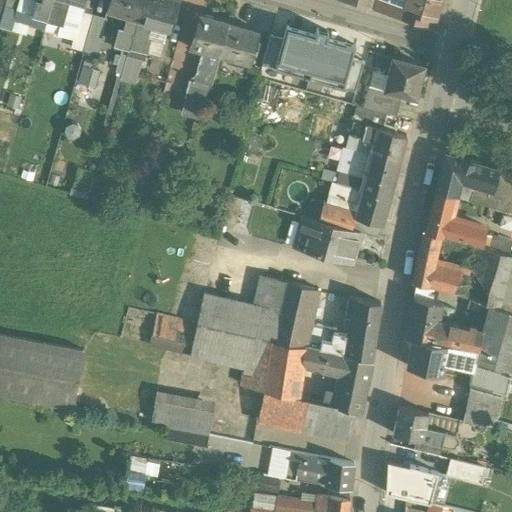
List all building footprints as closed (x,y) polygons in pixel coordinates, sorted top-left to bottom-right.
[(41,3),(41,0),(6,0),(2,14),(0,23),(0,26),(28,33),(31,26),(42,31),(45,23),(45,21),(32,17),(36,1),(41,3)] [(41,0),(41,3),(36,1),(32,17),(45,21),(51,0),(41,0)] [(63,0),(51,0),(45,21),(45,23),(60,27),(67,1),(63,0)] [(142,0),(107,0),(105,10),(127,16),(137,20),(142,0)] [(175,0),(142,0),(137,20),(152,24),(168,28),(175,0)] [(339,0),(340,1),(370,10),(371,9),(373,0),(339,0)] [(403,0),(402,6),(382,0),(373,0),(371,9),(399,17),(399,18),(424,25),(426,17),(436,19),(440,0),(403,0)] [(73,49),(83,51),(93,12),(83,10),(73,49)] [(106,16),(93,12),(83,51),(82,55),(95,58),(106,16)] [(228,22),(199,14),(190,47),(203,51),(218,55),(228,22)] [(113,44),(129,48),(137,20),(127,16),(123,30),(119,28),(113,44)] [(152,24),(137,20),(129,48),(146,52),(151,37),(148,36),(152,24)] [(259,31),(228,22),(218,55),(249,64),(259,31)] [(151,37),(146,52),(160,56),(168,28),(152,24),(148,36),(151,37)] [(277,59),(344,78),(350,59),(353,46),(327,39),(329,33),(316,29),(314,35),(286,27),(283,40),(277,59)] [(263,65),(275,68),(277,59),(283,40),(271,37),(263,65)] [(141,61),(146,52),(129,48),(121,81),(135,85),(141,61)] [(218,55),(203,51),(194,82),(210,86),(218,55)] [(394,57),(380,53),(371,87),(385,91),(394,57)] [(426,66),(394,57),(385,91),(403,96),(416,99),(426,66)] [(342,87),(355,91),(363,63),(350,59),(344,78),(342,87)] [(77,82),(94,87),(98,72),(82,67),(77,82)] [(194,82),(190,81),(180,114),(200,120),(210,86),(194,82)] [(385,91),(371,87),(365,108),(377,111),(397,117),(403,96),(385,91)] [(365,108),(357,106),(353,121),(373,127),(377,111),(365,108)] [(373,127),(353,121),(350,135),(374,141),(378,128),(373,127)] [(383,124),(382,129),(378,128),(374,141),(371,155),(399,163),(407,136),(393,132),(395,127),(383,124)] [(496,168),(444,152),(435,190),(453,196),(468,200),(473,181),(490,186),(491,186),(496,168)] [(399,163),(371,155),(364,180),(361,190),(364,191),(390,198),(399,163)] [(511,201),(511,172),(496,168),(491,186),(490,186),(487,196),(498,199),(495,209),(505,212),(509,213),(511,201)] [(358,178),(339,173),(336,183),(355,188),(358,178)] [(104,185),(114,189),(118,179),(107,175),(104,185)] [(364,180),(358,178),(355,188),(361,190),(364,180)] [(327,196),(360,204),(364,191),(361,190),(355,188),(336,183),(331,182),(327,196)] [(483,226),(449,216),(451,207),(453,196),(435,190),(425,231),(438,235),(444,235),(445,235),(478,244),(480,245),(485,226),(483,226)] [(390,198),(364,191),(360,204),(356,218),(382,225),(390,198)] [(242,198),(228,194),(221,220),(235,224),(242,198)] [(485,206),(488,207),(495,209),(498,199),(487,196),(485,206)] [(316,207),(313,218),(353,229),(356,218),(316,207)] [(495,209),(488,207),(483,226),(485,226),(480,245),(495,250),(505,212),(495,209)] [(505,212),(495,250),(511,255),(511,213),(509,213),(505,212)] [(313,218),(304,216),(295,248),(351,263),(360,231),(353,229),(313,218)] [(425,231),(423,231),(419,246),(435,250),(437,241),(438,235),(425,231)] [(445,235),(444,235),(442,242),(452,245),(454,238),(445,235)] [(480,245),(478,244),(474,262),(511,273),(511,255),(495,250),(480,245)] [(435,250),(419,246),(412,283),(439,290),(453,293),(459,271),(459,270),(432,263),(435,250)] [(511,273),(474,262),(471,275),(471,276),(467,297),(470,299),(491,305),(506,310),(511,286),(511,273)] [(471,276),(459,271),(453,293),(467,297),(471,276)] [(285,280),(260,273),(252,304),(204,292),(202,299),(222,304),(216,327),(251,335),(271,340),(285,280)] [(320,289),(285,280),(271,340),(306,347),(310,327),(320,289)] [(439,290),(415,284),(405,337),(414,339),(422,341),(441,344),(456,346),(476,349),(482,330),(440,320),(442,304),(436,303),(439,290)] [(222,304),(202,299),(197,323),(216,327),(222,304)] [(380,302),(348,299),(344,321),(346,323),(345,336),(335,332),(331,351),(371,360),(380,302)] [(491,305),(470,299),(467,309),(487,315),(491,305)] [(511,312),(506,310),(491,305),(482,330),(476,349),(474,360),(476,360),(509,370),(511,371),(511,369),(511,312)] [(164,347),(189,354),(197,323),(156,313),(150,335),(166,339),(164,347)] [(189,354),(245,369),(251,335),(216,327),(197,323),(189,354)] [(335,332),(310,327),(306,346),(328,350),(331,351),(335,332)] [(83,350),(0,334),(0,395),(72,409),(83,350)] [(271,340),(251,335),(245,369),(243,385),(264,390),(297,397),(303,365),(306,347),(271,340)] [(422,341),(414,339),(407,366),(447,375),(451,362),(453,357),(453,358),(456,346),(443,345),(441,344),(422,341)] [(328,350),(306,346),(306,347),(303,365),(323,371),(328,350)] [(331,351),(328,350),(323,371),(340,375),(368,380),(372,360),(371,360),(331,351)] [(509,370),(476,360),(474,368),(473,368),(471,380),(470,385),(492,391),(502,394),(509,370)] [(473,368),(451,362),(447,375),(471,380),(473,368)] [(340,375),(336,389),(350,392),(364,395),(368,380),(340,375)] [(492,391),(470,385),(465,411),(482,415),(486,402),(489,402),(492,391)] [(215,400),(159,389),(152,424),(186,431),(208,435),(215,400)] [(350,392),(336,389),(332,405),(355,411),(359,412),(364,395),(350,392)] [(297,397),(264,390),(258,419),(303,429),(303,431),(348,441),(355,411),(332,405),(297,397)] [(427,412),(398,406),(392,433),(450,445),(453,444),(455,443),(457,441),(457,438),(457,436),(455,434),(453,432),(424,426),(427,412)] [(427,412),(424,426),(460,433),(463,421),(427,412)] [(495,419),(469,412),(467,421),(493,428),(495,419)] [(208,435),(170,429),(168,440),(207,447),(208,435)] [(289,451),(288,458),(314,463),(331,467),(331,459),(289,451)] [(133,457),(127,489),(142,491),(147,460),(133,457)] [(314,463),(288,458),(285,476),(311,480),(314,463)] [(353,463),(331,459),(331,467),(314,463),(311,480),(326,483),(326,485),(349,489),(350,489),(353,463)] [(481,483),(485,467),(450,459),(446,475),(481,483)] [(438,472),(386,460),(384,492),(429,502),(438,472)] [(263,475),(261,491),(278,494),(281,478),(263,475)] [(326,485),(320,484),(319,493),(318,493),(316,505),(315,511),(346,511),(349,498),(347,498),(349,489),(326,485)] [(302,501),(276,497),(274,511),(279,511),(315,511),(316,505),(302,503),(302,501)] [(429,502),(426,511),(452,511),(453,509),(451,508),(429,502)]
